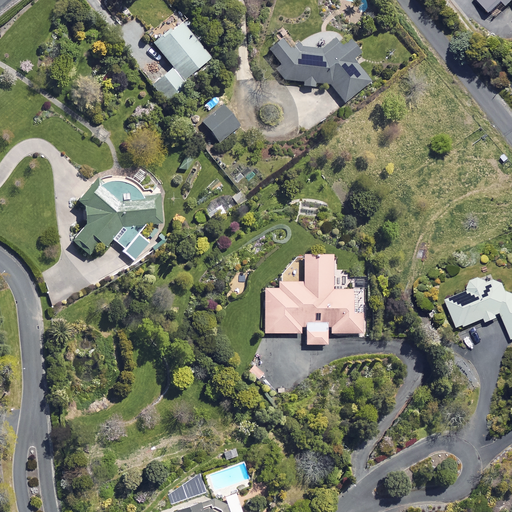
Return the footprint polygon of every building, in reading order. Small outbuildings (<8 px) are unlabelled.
[(511,0),(476,0),(488,12),(500,0),(505,5),(510,0),(511,0)] [(209,57),(180,19),(151,42),(169,65),(148,82),(163,101),(176,91),(172,86),(194,69),(209,57)] [(271,40),(269,51),(277,61),(275,76),(302,81),(301,84),(313,86),(313,82),(328,85),(343,103),(370,81),(353,60),(355,48),(349,40),(332,38),(319,49),(271,40)] [(238,126),(220,104),(200,120),(217,142),(238,126)] [(159,224),(157,193),(142,194),(142,197),(121,199),(116,202),(100,187),(91,181),(76,199),(81,202),(82,221),(68,238),(87,253),(93,246),(97,250),(103,244),(106,246),(112,239),(123,248),(121,251),(133,261),(148,244),(135,233),(143,225),(159,224)] [(329,326),(329,333),(358,333),(358,338),(365,338),(366,311),(366,289),(366,279),(331,279),(331,253),(302,253),(301,279),(277,279),(277,287),(263,287),(263,332),(299,332),(299,327),(304,327),(304,344),(326,344),(326,326),(329,326)] [(511,293),(504,290),(500,281),(493,279),(485,282),(484,280),(482,279),(481,278),(479,277),(478,277),(476,277),(474,277),(472,278),(471,279),(469,280),(468,281),(467,283),(466,284),(466,286),(466,288),(466,290),(444,299),(455,326),(462,324),(463,326),(483,318),(484,321),(495,317),(494,314),(499,312),(510,339),(511,338),(511,293)] [(218,498),(217,495),(196,502),(194,496),(171,504),(173,510),(166,511),(240,511),(234,492),(218,498)]
